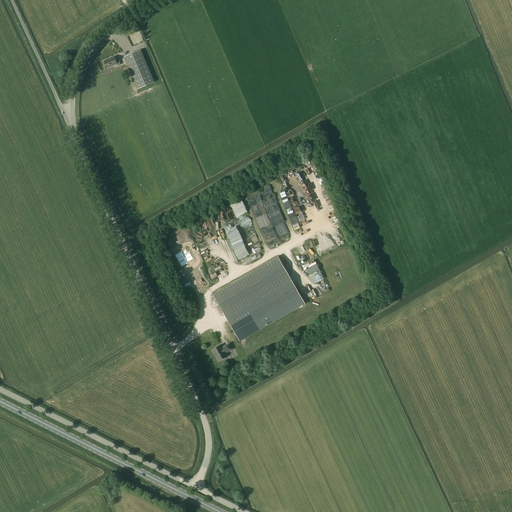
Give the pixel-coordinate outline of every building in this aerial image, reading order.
[(141,50),(124,57),(138,89),(155,82),(141,50)] [(107,68),(117,64),(118,66),(121,65),(119,59),(116,60),(114,57),(104,61),(107,68)] [(311,157),(301,161),(304,170),(314,166),(311,157)] [(307,183),(302,170),(298,171),(302,184),(307,183)] [(311,182),(315,194),(326,190),(322,178),(311,182)] [(284,219),(275,197),(263,201),(264,204),(258,206),(257,204),(263,202),(261,196),(249,200),(257,222),(260,221),(258,217),(264,215),(263,214),(269,212),(273,223),(284,219)] [(290,198),(284,199),(289,219),(295,217),(290,198)] [(294,229),(300,227),(296,217),(291,219),(294,229)] [(318,257),(330,252),(328,246),(316,251),(318,257)] [(278,256),(213,294),(240,341),(305,304),(278,256)] [(307,270),(309,274),(320,269),(315,259),(307,263),(309,265),(303,268),(305,271),(307,270)] [(225,359),(225,357),(227,356),(225,353),(232,349),(229,344),(222,348),(221,345),(212,350),(218,361),(220,360),(222,360),(225,359)]
